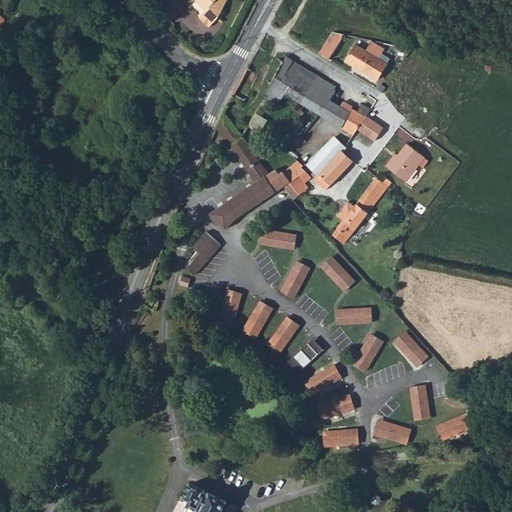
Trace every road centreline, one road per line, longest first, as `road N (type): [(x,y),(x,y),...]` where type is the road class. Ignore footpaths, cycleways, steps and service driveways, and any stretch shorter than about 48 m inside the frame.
road 1 (secondary): [(221,86),(153,238),(52,511)]
road 2 (unclassified): [(254,25),(386,104),(393,123),(372,150)]
road 3 (residential): [(221,86),(178,59),(118,0)]
